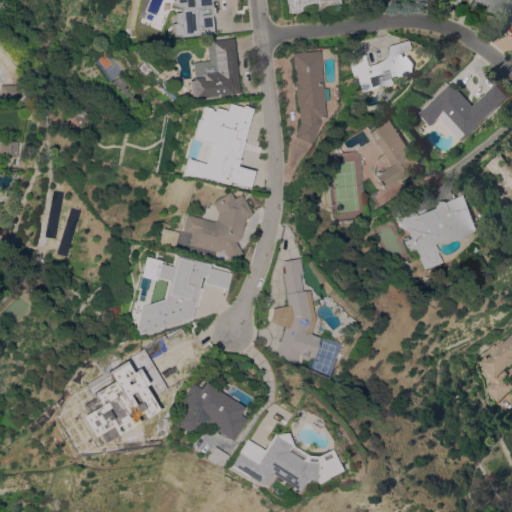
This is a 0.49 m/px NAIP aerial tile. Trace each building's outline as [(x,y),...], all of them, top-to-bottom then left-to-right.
[(203,0),(197,1),(198,7),(199,7),(200,14),(197,15),(199,33),(165,38),(165,36),(160,36),(158,24),(162,23),(160,13),(166,13),(168,8),(158,5),(160,0),(203,0)] [(270,0),(327,0),(328,3),(289,8),(289,12),(272,14),(270,0)] [(502,0),(500,7),(497,6),(496,9),(494,8),(492,13),(473,7),(474,4),(468,2),(468,0),(454,0),(454,2),(447,0),(502,0)] [(227,93),(217,94),(217,95),(177,99),(175,81),(179,80),(179,78),(180,78),(179,63),(195,61),(193,44),(198,43),(197,41),(221,38),(227,93)] [(401,40),(406,56),(410,55),(416,62),(415,72),(404,75),(404,76),(394,85),(384,84),(377,86),(377,85),(355,92),(353,85),(349,86),(347,79),(351,78),(350,74),(346,76),(341,59),(357,54),(361,66),(368,63),(373,61),(377,58),(380,55),(381,52),(381,48),(381,46),(401,40)] [(312,88),(317,88),(318,100),(313,101),(315,118),(308,119),(309,124),(300,144),(283,136),(289,123),(287,103),(286,103),(281,53),(309,51),(312,88)] [(17,64),(16,68),(13,71),(9,71),(5,68),(5,63),(7,62),(3,57),(7,54),(17,64)] [(461,140),(438,116),(429,124),(418,112),(450,82),(472,105),(496,83),(508,96),(461,140)] [(0,99),(0,86),(19,85),(20,99),(0,99)] [(199,128),(185,124),(190,107),(200,110),(201,106),(215,110),(217,102),(239,109),(230,141),(231,141),(227,154),(226,154),(224,163),(226,163),(225,166),(241,171),(237,188),(217,182),(216,185),(185,176),(199,128)] [(71,111),(73,107),(86,113),(84,117),(71,111)] [(373,144),(372,145),(364,133),(389,117),(409,147),(410,147),(420,162),(419,162),(420,164),(380,189),(372,177),(373,172),(377,172),(387,165),(373,144)] [(0,156),(0,141),(17,141),(17,156),(0,156)] [(511,202),(511,204),(509,205),(504,206),(501,206),(499,206),(498,205),(487,192),(502,179),(487,163),(491,160),(489,159),(498,151),(508,164),(510,165),(511,165),(511,202)] [(197,203),(215,192),(220,199),(226,195),(238,214),(231,218),(226,239),(221,242),(228,254),(215,261),(209,249),(204,252),(174,245),(177,233),(167,231),(171,215),(199,222),(202,220),(204,213),(197,203)] [(430,244),(433,251),(432,251),(436,262),(418,269),(410,249),(405,251),(400,241),(408,238),(406,233),(388,213),(402,200),(415,215),(431,208),(433,204),(435,202),(437,201),(440,200),(442,200),(444,200),(448,201),(464,194),(478,227),(447,240),(446,238),(444,240),(443,241),(441,241),(439,242),(437,241),(430,244)] [(164,233),(159,249),(143,245),(147,229),(164,233)] [(175,318),(159,323),(160,326),(148,330),(148,327),(122,335),(119,326),(124,307),(147,299),(152,281),(140,278),(140,281),(124,277),(129,257),(145,261),(144,264),(156,267),(158,258),(166,260),(167,257),(194,264),(193,268),(215,274),(211,290),(187,284),(189,277),(186,276),(175,318)] [(296,335),(304,338),(302,344),(297,358),(294,357),(292,358),(291,361),(284,358),(285,355),(284,355),(285,352),(284,352),(280,362),(262,355),(267,343),(265,343),(271,327),(255,321),(260,308),(273,306),(272,294),(269,274),(271,274),(269,261),(286,258),(289,272),(286,273),(289,291),(291,290),(291,292),(295,291),(301,321),(296,335)] [(511,386),(496,402),(484,388),(490,382),(480,372),(484,368),(479,363),(480,362),(484,358),(481,355),(492,344),(494,345),(501,339),(502,340),(511,330),(511,364),(509,367),(508,365),(504,369),(507,373),(504,376),(511,384),(511,386)] [(66,398),(71,395),(68,390),(74,387),(70,381),(82,374),(83,376),(100,365),(103,369),(111,364),(112,366),(113,365),(118,374),(117,374),(118,376),(108,382),(108,384),(107,384),(108,385),(95,393),(98,398),(100,396),(106,406),(104,408),(105,410),(102,411),(104,414),(124,402),(125,403),(135,397),(136,398),(137,397),(146,413),(145,414),(147,419),(136,426),(132,419),(130,421),(132,423),(116,433),(111,438),(105,440),(98,429),(88,435),(84,428),(80,427),(73,431),(73,429),(66,433),(57,418),(64,415),(63,413),(69,410),(71,406),(66,398)] [(226,408),(221,415),(228,420),(214,441),(189,424),(181,426),(175,435),(155,422),(161,411),(157,408),(173,383),(183,390),(188,382),(226,408)] [(267,433),(271,446),(285,456),(294,457),(308,450),(319,471),(303,479),(297,484),(284,483),(277,494),(250,476),(242,489),(209,467),(220,451),(235,461),(253,434),(267,433)] [(209,456),(202,466),(200,464),(199,465),(188,458),(195,447),(209,456)]
